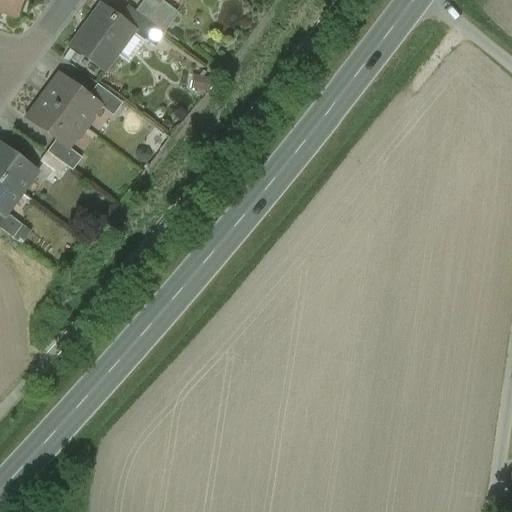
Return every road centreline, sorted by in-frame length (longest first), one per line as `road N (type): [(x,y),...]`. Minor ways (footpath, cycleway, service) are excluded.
road 1 (secondary): [(0,488),(168,303),(412,0)]
road 2 (unclassified): [(495,511),(511,382)]
